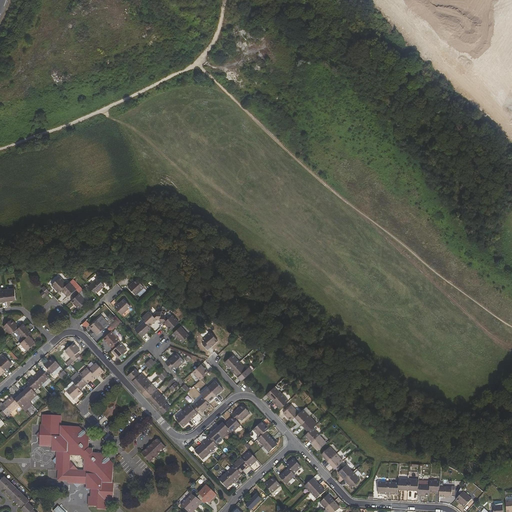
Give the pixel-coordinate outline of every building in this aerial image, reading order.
[(60,277),(52,285),(58,292),(61,289),(67,284),(60,277)] [(98,278),(89,287),(95,294),(105,286),(98,278)] [(136,295),(144,287),(136,279),(128,286),(136,295)] [(68,297),(77,289),(69,281),(67,284),(61,289),(68,297)] [(49,292),(44,286),(41,288),(42,289),(43,290),(47,294),(49,292)] [(16,299),(15,288),(5,289),(6,301),(16,299)] [(87,301),(80,293),(71,301),(79,309),(87,301)] [(130,306),(124,299),(115,308),(122,315),(130,306)] [(157,320),(160,320),(161,315),(161,312),(157,312),(153,315),(149,311),(141,318),(144,321),(149,327),(157,320)] [(164,323),(171,330),(179,322),(173,315),(168,319),(165,315),(161,315),(160,320),(160,322),(164,323)] [(3,326),(10,335),(13,333),(19,327),(11,319),(3,326)] [(97,335),(105,327),(98,319),(90,326),(97,335)] [(142,337),(151,329),(149,327),(144,321),(135,330),(142,337)] [(19,339),(21,337),(24,339),(29,335),(31,333),(23,323),(19,327),(13,333),(19,339)] [(189,335),(180,326),(173,333),(182,342),(189,335)] [(111,331),(103,338),(113,349),(119,344),(117,341),(119,339),(111,331)] [(202,344),(208,350),(218,340),(210,332),(203,339),(205,341),(202,344)] [(27,351),(35,343),(29,335),(24,339),(20,343),(27,351)] [(73,343),(65,351),(73,360),(74,361),(78,358),(80,356),(81,356),(78,353),(80,351),(73,343)] [(119,344),(113,349),(112,351),(119,358),(127,351),(121,343),(119,344)] [(18,359),(11,351),(9,353),(16,361),(18,359)] [(184,361),(177,353),(166,364),(169,367),(171,369),(174,367),(176,369),(184,361)] [(4,355),(0,359),(0,365),(5,371),(12,364),(4,355)] [(233,355),(224,362),(231,370),(240,362),(233,355)] [(52,357),(44,365),(51,373),(60,366),(52,357)] [(145,364),(148,367),(149,366),(154,362),(151,358),(145,364)] [(153,369),(158,364),(155,361),(154,362),(149,366),(153,369)] [(240,362),(231,370),(238,377),(246,369),(240,362)] [(104,371),(96,363),(89,370),(95,377),(96,378),(104,371)] [(200,380),(201,380),(208,373),(201,365),(193,372),(200,380)] [(51,373),(54,376),(62,368),(60,366),(51,373)] [(89,370),(87,368),(80,375),(87,383),(95,377),(89,370)] [(238,377),(241,381),(251,372),(248,368),(246,369),(238,377)] [(49,378),(41,369),(34,376),(41,385),(49,378)] [(135,369),(128,375),(133,381),(140,374),(135,369)] [(163,369),(156,374),(159,377),(165,371),(163,369)] [(162,380),(168,375),(165,371),(159,377),(162,380)] [(133,381),(138,386),(146,379),(141,373),(140,374),(133,381)] [(80,375),(72,381),(74,384),(80,390),(87,383),(80,375)] [(34,376),(26,383),(29,386),(34,392),(41,385),(34,376)] [(143,392),(151,384),(146,379),(138,386),(143,392)] [(172,379),(167,385),(169,388),(175,382),(172,379)] [(223,389),(215,380),(208,387),(216,396),(223,389)] [(172,391),(178,385),(175,382),(169,388),(172,391)] [(66,391),(74,400),(82,392),(80,390),(74,384),(66,391)] [(148,397),(156,390),(151,384),(143,392),(148,397)] [(182,387),(187,393),(190,389),(185,384),(182,387)] [(34,392),(29,386),(22,393),(30,402),(37,395),(34,392)] [(208,387),(200,394),(202,396),(208,402),(216,396),(208,387)] [(275,387),(266,394),(273,402),(282,394),(275,387)] [(153,403),(161,395),(156,390),(148,397),(153,403)] [(19,405),(23,408),(30,402),(22,393),(15,400),(19,405)] [(273,402),(280,409),(288,401),(282,394),(273,402)] [(158,408),(165,402),(166,401),(161,395),(153,403),(158,408)] [(3,404),(11,412),(19,405),(15,400),(12,396),(3,404)] [(200,410),(202,412),(210,404),(208,402),(202,396),(194,404),(192,406),(197,412),(200,410)] [(163,414),(170,407),(165,402),(158,408),(163,414)] [(192,406),(190,404),(182,411),(190,420),(198,413),(197,412),(192,406)] [(234,412),(235,413),(232,416),(233,417),(237,422),(240,419),(242,421),(250,413),(242,405),(234,412)] [(283,413),(291,421),(295,417),(299,414),(292,405),(283,413)] [(299,414),(295,417),(302,425),(310,417),(304,410),(299,414)] [(98,509),(106,509),(106,502),(113,502),(114,483),(112,483),(114,464),(109,459),(108,459),(106,457),(106,456),(103,453),(93,452),(93,448),(89,448),(89,438),(85,433),(84,433),(82,431),(83,430),(79,426),(61,426),(62,416),(56,415),(52,411),(47,415),(42,415),(42,423),(40,423),(39,446),(52,447),(52,452),(56,452),(56,457),(52,461),(56,465),(55,470),(58,470),(58,481),(68,481),(68,484),(73,484),(77,488),(81,484),(86,484),(86,489),(91,489),(90,496),(89,496),(88,506),(98,506),(98,509)] [(175,418),(183,427),(190,420),(182,411),(175,418)] [(241,425),(237,422),(233,417),(225,425),(231,431),(232,433),(241,425)] [(313,428),(317,424),(310,417),(302,425),(309,432),(313,428)] [(253,430),(260,438),(266,432),(268,430),(262,422),(253,430)] [(231,431),(225,425),(223,423),(216,430),(224,438),(231,431)] [(320,436),(313,428),(309,432),(304,436),(311,444),(320,436)] [(216,445),(224,438),(216,430),(208,437),(210,438),(216,445)] [(257,440),(263,446),(272,439),(266,432),(260,438),(257,440)] [(318,451),(326,443),(320,436),(311,444),(318,451)] [(149,463),(166,448),(157,438),(141,453),(149,463)] [(216,445),(210,438),(202,445),(210,453),(218,446),(216,445)] [(269,453),(277,445),(272,439),(263,446),(269,453)] [(195,451),(203,460),(210,453),(202,445),(195,451)] [(330,447),(321,454),(328,461),(336,454),(330,447)] [(249,466),(250,467),(257,460),(253,456),(250,452),(242,459),(249,466)] [(335,469),(343,461),(336,454),(328,461),(335,469)] [(241,457),(233,465),(234,466),(241,473),(249,466),(242,459),(241,457)] [(301,467),(293,459),(286,465),(289,468),(294,474),(301,467)] [(347,465),(338,473),(345,480),(353,472),(347,465)] [(241,473),(234,466),(226,473),(234,482),(242,475),(241,473)] [(279,477),(286,484),(295,476),(294,474),(289,468),(279,477)] [(351,488),(360,480),(353,472),(345,480),(351,488)] [(219,480),(227,488),(234,482),(226,473),(219,480)] [(34,511),(33,510),(34,509),(28,503),(29,501),(4,477),(0,481),(0,486),(22,508),(21,510),(23,511),(34,511)] [(272,493),(281,486),(273,477),(265,485),(272,493)] [(313,478),(304,486),(311,493),(319,485),(313,478)] [(408,479),(399,479),(398,483),(398,490),(408,491),(408,479)] [(408,491),(418,491),(418,485),(418,480),(408,479),(408,491)] [(477,487),(479,485),(472,479),(470,481),(477,487)] [(429,485),(429,493),(439,493),(439,487),(439,482),(430,481),(429,485)] [(378,482),(378,494),(387,494),(388,483),(378,482)] [(387,494),(398,495),(398,490),(398,483),(388,483),(387,494)] [(199,493),(199,494),(196,498),(202,502),(205,504),(207,501),(208,503),(216,495),(206,485),(199,493)] [(264,498),(267,495),(257,485),(252,489),(255,491),(256,490),(264,498)] [(311,493),(316,499),(325,491),(319,485),(311,493)] [(418,496),(429,497),(429,493),(429,485),(418,485),(418,491),(418,496)] [(451,486),(452,488),(439,487),(439,493),(438,497),(451,498),(451,494),(454,494),(455,487),(451,486)] [(470,508),(473,505),(475,502),(463,491),(456,500),(464,508),(466,505),(470,508)] [(197,507),(202,502),(196,498),(192,494),(182,505),(189,511),(195,505),(197,507)] [(256,494),(245,505),(250,510),(261,499),(256,494)] [(328,495),(320,503),(326,509),(334,502),(328,495)] [(328,511),(335,511),(340,508),(334,502),(326,509),(328,511)]
